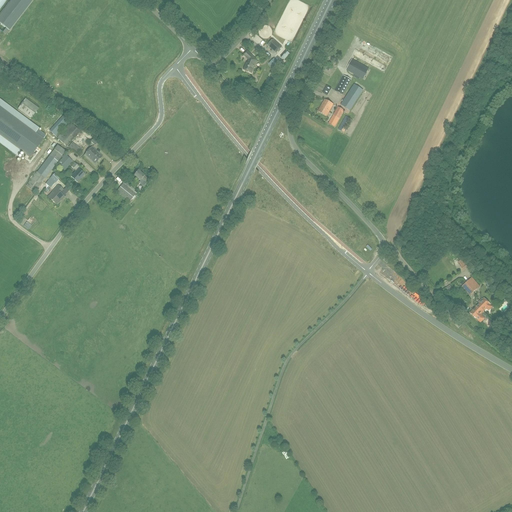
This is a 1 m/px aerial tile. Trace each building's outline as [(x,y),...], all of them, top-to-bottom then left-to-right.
[(11,26),(30,0),(9,0),(9,1),(15,5),(3,20),(11,26)] [(273,40),(268,45),(277,53),(281,48),(273,40)] [(247,63),(247,62),(244,69),(251,73),(256,59),(247,51),(243,55),(249,60),(247,63)] [(366,60),(368,55),(357,51),(355,56),(366,60)] [(281,67),(273,60),(269,64),(276,71),(281,67)] [(346,70),(363,79),(369,69),(352,60),(346,70)] [(341,70),(332,86),(336,88),(344,71),(341,70)] [(351,80),(343,75),(335,91),(343,95),(351,80)] [(350,111),(363,90),(354,85),(341,105),(350,111)] [(328,96),(332,89),(327,86),(323,93),(328,96)] [(358,115),(369,95),(366,93),(355,113),(358,115)] [(39,108),(26,99),(18,109),(30,118),(33,120),(35,118),(33,116),(39,108)] [(327,117),(333,104),(325,99),(318,112),(327,117)] [(334,127),(344,110),(338,107),(328,124),(334,127)] [(63,116),(50,131),(56,136),(69,121),(63,116)] [(344,133),(351,119),(346,117),(339,130),(344,133)] [(71,123),(57,138),(66,147),(80,132),(71,123)] [(46,135),(47,132),(37,129),(28,126),(26,130),(24,130),(22,127),(20,128),(19,128),(16,130),(15,134),(10,139),(12,141),(14,139),(13,143),(14,145),(16,143),(19,147),(18,152),(21,149),(24,152),(29,154),(31,152),(34,145),(46,135)] [(269,129),(264,139),(268,141),(273,131),(269,129)] [(72,142),(68,147),(77,154),(81,149),(72,142)] [(26,186),(34,192),(65,151),(57,146),(26,186)] [(102,156),(91,146),(84,155),(95,164),(102,156)] [(66,155),(58,163),(65,170),(72,161),(66,155)] [(77,182),(84,174),(78,168),(71,177),(77,182)] [(145,177),(138,170),(134,175),(140,181),(142,179),(145,182),(148,179),(145,177)] [(50,178),(46,184),(50,188),(55,183),(60,178),(55,173),(50,178)] [(136,193),(123,182),(116,191),(129,202),(131,199),(133,200),(136,197),(134,195),(136,193)] [(60,193),(63,190),(58,185),(53,191),(55,193),(50,199),(56,205),(64,197),(60,193)] [(471,279),(465,283),(473,292),(479,287),(471,279)] [(473,292),(465,283),(462,287),(470,295),(473,292)] [(484,298),(477,306),(483,312),(486,308),(488,310),(489,310),(491,307),(491,306),(490,305),(490,304),(484,298)] [(481,314),(483,312),(477,306),(474,308),(475,308),(470,313),(476,319),(481,323),(484,319),(480,314),(481,314)]
